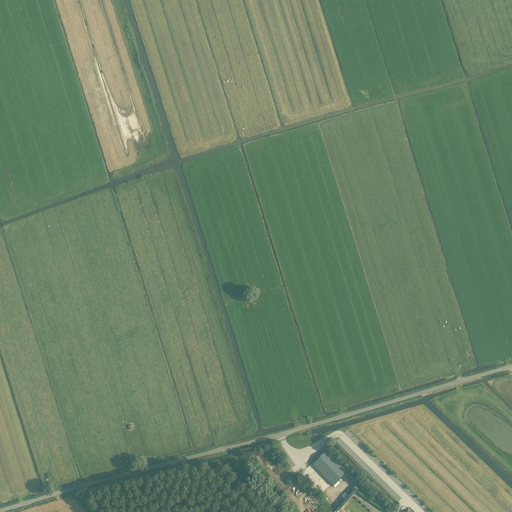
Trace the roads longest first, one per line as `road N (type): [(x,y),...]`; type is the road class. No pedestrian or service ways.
road 1 (unclassified): [(0,511),(511,366)]
road 2 (unknown): [(278,434),(298,450),(347,442),(418,511)]
